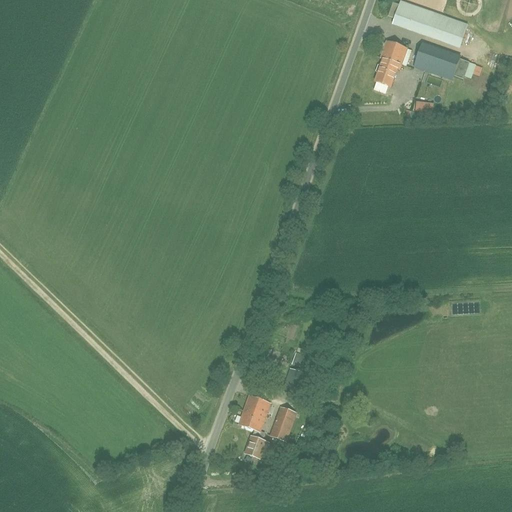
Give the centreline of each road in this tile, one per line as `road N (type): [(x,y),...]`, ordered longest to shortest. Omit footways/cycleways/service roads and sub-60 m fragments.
road 1 (unclassified): [(189,511),(370,0)]
road 2 (track): [(0,253),(208,456)]
